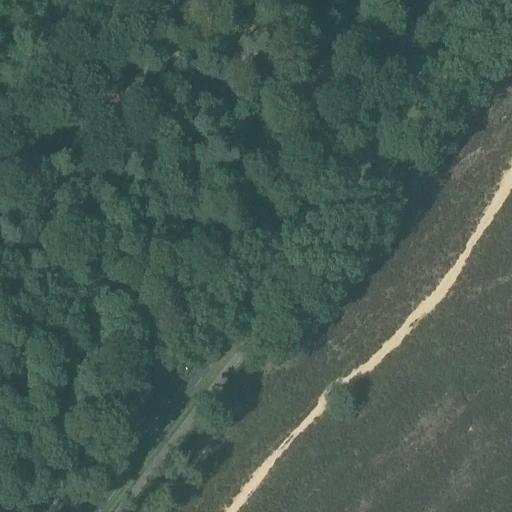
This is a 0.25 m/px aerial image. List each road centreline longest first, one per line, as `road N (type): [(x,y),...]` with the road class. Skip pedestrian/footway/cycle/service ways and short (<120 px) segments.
road 1 (primary): [(82,511),(472,0)]
road 2 (track): [(169,0),(132,69),(77,87),(0,142)]
